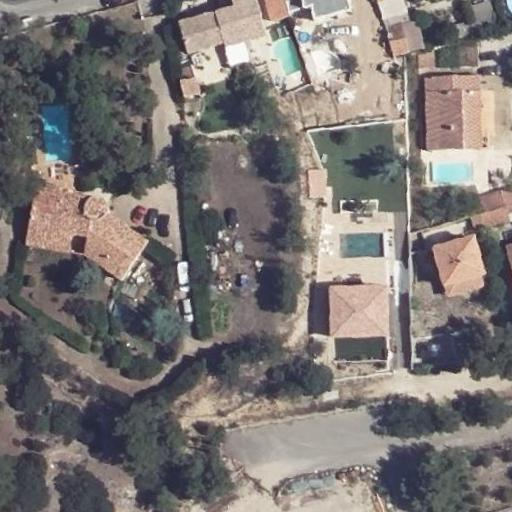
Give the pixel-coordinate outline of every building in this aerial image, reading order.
[(269,37),(259,0),(242,0),(236,2),(238,9),(182,23),(190,52),(231,42),(232,46),(253,41),(269,37)] [(287,0),(292,15),(308,10),(312,25),(347,17),(342,0),(287,0)] [(378,0),(383,19),(383,22),(395,17),(407,14),(403,0),(378,0)] [(422,0),(414,2),(416,12),(430,9),(427,0),(422,0)] [(495,29),(488,0),(468,6),(475,33),(495,29)] [(400,27),(395,17),(383,22),(385,31),(400,27)] [(403,58),(425,53),(416,22),(400,27),(407,55),(392,59),(393,61),(403,58)] [(400,27),(385,31),(392,59),(407,55),(400,27)] [(253,41),(232,46),(235,55),(255,50),(253,41)] [(427,157),(471,157),(471,142),(481,142),(480,121),(463,121),(463,99),(481,99),(481,83),(427,83),(427,157)] [(480,121),(481,99),(463,99),(463,121),(480,121)] [(471,157),(481,157),(481,142),(471,142),(471,157)] [(37,189),(36,195),(61,201),(62,193),(37,189)] [(85,248),(99,257),(94,264),(121,283),(147,244),(107,217),(108,212),(108,209),(105,203),(99,199),(92,200),(62,193),(61,201),(36,195),(28,234),(71,242),(73,235),(87,238),(85,248)] [(511,207),(468,220),(471,233),(511,221),(511,207)] [(69,255),(71,242),(28,234),(26,246),(69,255)] [(483,276),(473,240),(434,250),(444,286),(483,276)] [(94,264),(99,257),(85,248),(83,257),(94,264)]
